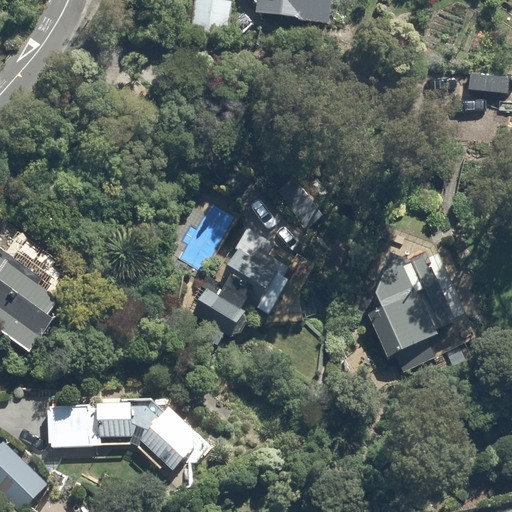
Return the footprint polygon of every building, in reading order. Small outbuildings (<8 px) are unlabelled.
[(233,5),(197,0),(193,34),(229,38),(233,5)] [(256,0),(256,6),(260,6),(259,19),(309,21),(310,0),(320,1),(320,0),(256,0)] [(313,172),(282,195),(309,232),(327,219),(320,210),(340,196),(332,185),(327,190),(313,172)] [(281,251),(254,233),(241,254),(244,257),(225,288),(210,278),(190,311),(237,341),(253,316),(248,313),(253,305),(263,311),(273,296),(277,299),(294,273),(274,261),(281,251)] [(0,249),(0,330),(41,361),(65,328),(59,324),(84,289),(58,270),(62,264),(22,235),(7,255),(0,249)] [(388,312),(374,319),(393,361),(401,357),(408,373),(438,359),(431,344),(443,338),(425,299),(432,296),(448,330),(459,325),(429,261),(417,267),(404,262),(391,268),(387,277),(391,282),(382,300),(388,312)] [(135,449),(135,446),(164,473),(169,468),(178,476),(190,464),(193,467),(202,457),(204,458),(212,450),(174,414),(170,418),(156,405),(153,408),(54,411),(54,415),(51,415),(52,447),(55,447),(55,451),(95,450),(95,455),(124,455),(124,449),(135,449)] [(29,511),(52,488),(6,445),(0,451),(0,493),(19,511),(29,511)]
